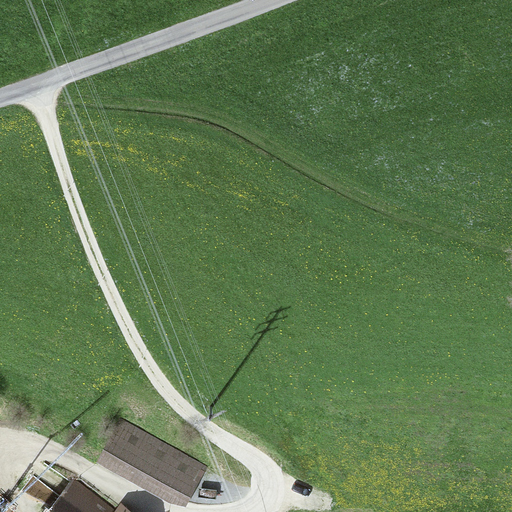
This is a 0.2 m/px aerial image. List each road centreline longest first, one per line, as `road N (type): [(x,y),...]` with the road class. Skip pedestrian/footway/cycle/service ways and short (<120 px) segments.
road 1 (track): [(35,83),(102,274),(147,361),(194,419),(262,471),(267,483),(259,502),(219,511)]
road 2 (unclassified): [(0,96),(266,0)]
road 3 (track): [(189,511),(139,498),(72,459),(0,433)]
